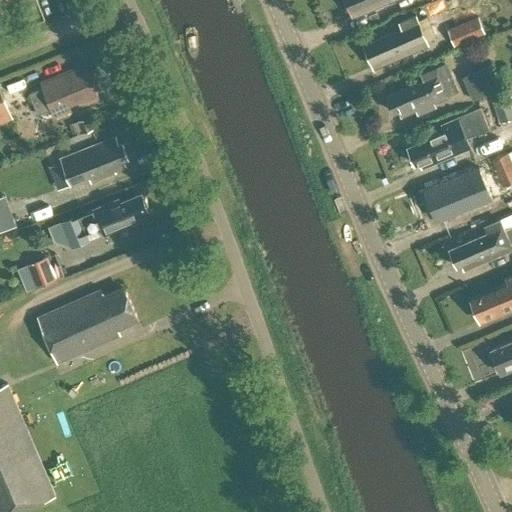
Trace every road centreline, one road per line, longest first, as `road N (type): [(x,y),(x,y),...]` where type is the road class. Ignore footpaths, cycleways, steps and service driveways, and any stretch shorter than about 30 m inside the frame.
road 1 (tertiary): [(497,511),(405,317),(273,0)]
road 2 (unclassified): [(323,511),(240,270),(127,0)]
